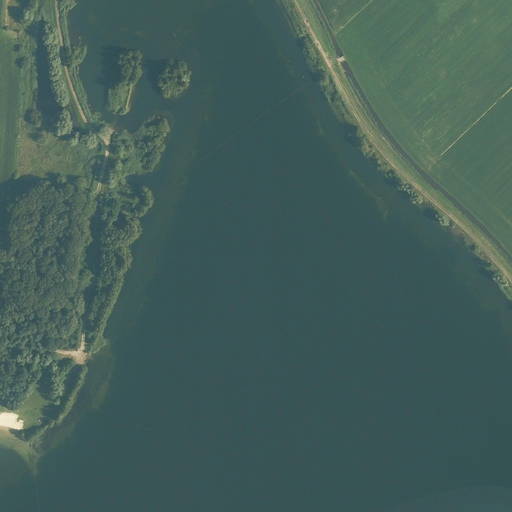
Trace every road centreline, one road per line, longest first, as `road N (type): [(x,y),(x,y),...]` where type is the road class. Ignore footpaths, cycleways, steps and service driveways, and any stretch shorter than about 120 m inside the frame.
road 1 (track): [(56,0),(70,85),(82,116),(107,144),(96,261),(77,355),(0,339)]
road 2 (track): [(511,279),(395,168),(361,124),(294,0)]
